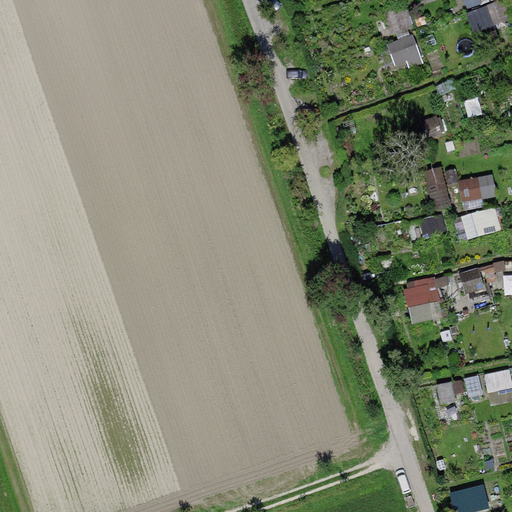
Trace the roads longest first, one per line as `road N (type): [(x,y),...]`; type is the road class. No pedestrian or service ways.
road 1 (track): [(427,511),(249,0)]
road 2 (track): [(239,511),(407,453)]
